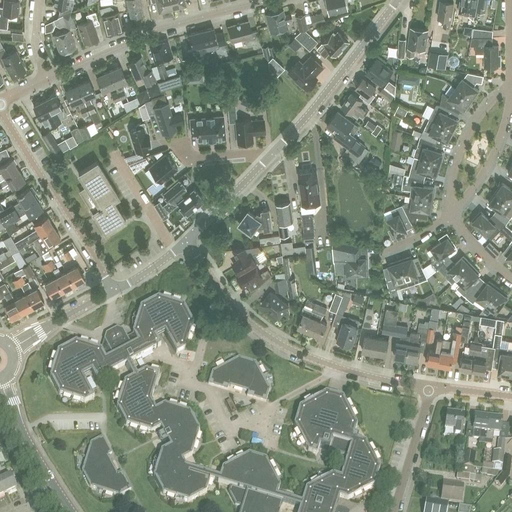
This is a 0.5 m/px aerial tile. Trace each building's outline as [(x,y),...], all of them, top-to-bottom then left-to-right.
[(0,6),(0,27),(7,28),(9,13),(18,14),(18,12),(20,12),(20,6),(19,6),(18,0),(4,0),(4,6),(0,6)] [(55,0),(54,6),(60,6),(58,17),(71,12),(72,8),(68,7),(69,0),(55,0)] [(127,0),(131,15),(143,11),(140,0),(127,0)] [(147,0),(148,4),(157,1),(159,10),(172,7),(170,0),(147,0)] [(325,0),(329,13),(347,8),(345,0),(325,0)] [(450,28),(453,2),(441,0),(440,0),(438,17),(444,18),(442,27),(450,28)] [(460,0),(460,1),(458,10),(464,11),(464,10),(469,11),(469,14),(473,18),(473,19),(476,0),(460,0)] [(485,12),(486,0),(478,0),(476,11),(485,12)] [(288,27),(286,20),(292,19),(290,13),(285,14),(283,9),(266,13),(270,32),(288,27)] [(344,10),(338,12),(339,15),(332,17),(334,27),(347,24),(344,10)] [(94,25),(100,23),(96,11),(86,15),(88,20),(78,24),(85,43),(98,38),(94,25)] [(101,15),(106,35),(123,31),(119,11),(101,15)] [(313,26),(325,22),(322,12),(310,16),(313,26)] [(60,53),(76,47),(70,30),(75,28),(70,13),(63,15),(68,29),(54,34),(60,53)] [(304,30),(308,29),(304,15),(296,17),(300,31),(304,30)] [(255,47),(261,45),(257,30),(251,32),(248,20),(228,25),(232,41),(243,38),(246,39),(247,45),(254,43),(255,47)] [(214,26),(200,30),(210,63),(216,61),(213,48),(212,49),(211,43),(217,41),(218,45),(226,43),(223,30),(215,33),(214,26)] [(425,49),(428,29),(411,27),(407,54),(414,55),(416,48),(425,49)] [(472,36),(490,36),(491,29),(474,27),(472,36)] [(194,67),(210,63),(200,30),(189,33),(193,48),(199,46),(201,54),(202,58),(192,60),(194,67)] [(304,30),(300,31),(294,36),(309,50),(317,42),(304,30)] [(341,49),(349,41),(348,40),(349,39),(344,34),(343,36),(338,30),(334,34),(332,32),(323,42),(326,45),(320,51),(325,56),(331,50),(336,54),(337,53),(338,54),(342,50),(341,49)] [(493,36),(490,36),(472,36),(471,45),(475,45),(475,53),(484,53),(484,66),(499,66),(499,65),(501,65),(501,58),(499,58),(499,44),(493,44),(493,36)] [(156,61),(172,56),(166,39),(150,44),(156,61)] [(0,60),(2,66),(6,64),(12,77),(26,70),(16,50),(6,55),(3,48),(0,49),(0,60)] [(391,64),(395,58),(385,50),(380,56),(391,64)] [(447,54),(431,51),(429,66),(445,68),(447,54)] [(303,65),(298,61),(288,71),(306,89),(310,85),(313,85),(316,81),(316,79),(317,78),(314,75),(322,66),(312,55),(303,65)] [(147,85),(148,84),(150,87),(149,89),(149,91),(146,92),(144,91),(138,94),(141,102),(149,99),(149,97),(160,92),(155,81),(156,80),(151,70),(147,71),(141,56),(129,62),(136,78),(142,75),(147,85)] [(366,73),(382,85),(393,70),(377,58),(366,73)] [(166,70),(164,63),(157,65),(161,79),(176,74),(175,67),(166,70)] [(121,99),(126,97),(123,88),(122,89),(120,83),(126,80),(120,66),(108,71),(115,85),(117,91),(121,99)] [(115,85),(108,71),(103,73),(102,71),(96,73),(97,75),(96,76),(103,91),(115,85)] [(398,81),(412,83),(414,72),(400,71),(398,81)] [(463,78),(456,87),(472,99),(479,90),(472,84),(474,81),(482,82),(484,75),(468,72),(463,78)] [(169,77),(165,79),(169,90),(173,88),(169,77)] [(368,96),(376,86),(363,77),(356,87),(368,96)] [(89,96),(95,94),(89,79),(77,84),(89,112),(95,110),(92,101),(91,101),(89,96)] [(388,80),(383,87),(385,88),(391,93),(395,95),(396,85),(388,80)] [(89,112),(77,84),(65,89),(71,104),(78,101),(80,107),(83,115),(89,112)] [(395,95),(391,93),(385,88),(383,87),(379,92),(390,101),(395,95)] [(465,109),(472,99),(456,87),(449,97),(443,92),(441,104),(450,108),(454,101),(465,109)] [(121,99),(117,91),(111,93),(114,101),(121,99)] [(363,117),(369,109),(361,103),(363,100),(352,92),(342,106),(357,117),(360,114),(363,117)] [(44,99),(57,124),(60,130),(61,130),(65,138),(71,134),(68,127),(65,128),(56,110),(62,107),(56,94),(54,95),(53,94),(50,96),(50,97),(44,99)] [(226,95),(228,111),(236,110),(234,94),(226,95)] [(163,96),(151,100),(153,107),(153,108),(154,108),(155,111),(162,133),(161,133),(161,134),(170,133),(177,129),(177,128),(176,128),(175,125),(183,122),(182,116),(179,112),(172,114),(168,103),(169,103),(168,102),(165,102),(163,96)] [(52,127),(57,124),(44,99),(38,102),(35,103),(35,104),(33,104),(40,118),(45,127),(51,124),(52,127)] [(450,108),(441,104),(436,104),(435,107),(429,118),(454,130),(459,119),(447,113),(450,108)] [(394,114),(399,116),(403,107),(399,105),(394,114)] [(348,146),(347,148),(358,156),(365,147),(365,146),(355,139),(356,137),(353,135),(359,127),(338,111),(327,126),(336,133),(334,136),(348,146)] [(212,117),(189,119),(191,133),(197,132),(198,141),(225,138),(223,116),(212,117)] [(448,141),(454,130),(429,118),(420,136),(433,141),(436,135),(448,141)] [(251,119),(236,121),(238,143),(253,142),(252,135),(265,133),(264,120),(251,121),(251,119)] [(377,125),(369,120),(365,125),(373,131),(377,125)] [(129,131),(136,152),(150,147),(148,132),(148,133),(144,122),(135,125),(136,129),(129,131)] [(78,126),(78,127),(84,138),(90,135),(85,123),(78,126)] [(373,131),(372,131),(377,135),(383,127),(378,123),(377,125),(373,131)] [(84,140),(84,138),(78,127),(71,131),(77,143),(84,140)] [(431,148),(433,141),(420,136),(414,156),(421,158),(441,163),(444,152),(431,148)] [(52,137),(45,141),(55,156),(62,152),(52,137)] [(347,148),(344,152),(359,163),(369,150),(365,147),(358,156),(347,148)] [(43,149),(39,150),(44,161),(48,159),(43,149)] [(127,164),(139,159),(137,153),(124,158),(127,164)] [(149,168),(160,182),(177,168),(166,154),(149,168)] [(376,170),(382,162),(373,155),(364,166),(371,171),(373,168),(376,170)] [(148,162),(146,157),(129,164),(134,172),(148,162)] [(0,165),(0,168),(5,177),(18,170),(12,158),(0,165)] [(421,158),(418,169),(411,167),(409,175),(422,178),(424,171),(437,175),(441,163),(421,158)] [(106,233),(125,220),(113,200),(118,197),(97,161),(78,173),(87,186),(80,190),(106,233)] [(298,172),(303,205),(320,203),(316,169),(298,172)] [(25,181),(18,170),(5,177),(0,180),(0,189),(2,188),(2,187),(9,183),(12,189),(25,181)] [(410,195),(413,196),(433,198),(435,186),(421,185),(422,178),(409,175),(404,174),(403,183),(402,189),(411,190),(410,195)] [(177,203),(187,215),(187,214),(204,200),(204,201),(204,200),(194,188),(194,189),(188,194),(185,189),(186,188),(186,189),(186,188),(179,180),(179,181),(163,194),(163,193),(163,194),(170,202),(170,201),(174,198),(178,203),(177,203)] [(511,188),(502,182),(495,192),(511,203),(511,188)] [(29,187),(16,195),(20,201),(13,205),(13,204),(0,212),(0,216),(2,220),(11,214),(18,209),(36,198),(34,194),(36,193),(32,186),(29,187)] [(505,213),(511,203),(495,192),(489,201),(500,209),(495,215),(506,224),(511,217),(505,213)] [(403,204),(409,218),(413,223),(415,222),(416,222),(418,208),(432,210),(433,198),(413,196),(410,195),(409,201),(408,201),(403,204)] [(11,214),(14,219),(26,212),(29,217),(43,209),(36,198),(18,209),(11,214)] [(163,219),(168,216),(159,202),(154,205),(163,219)] [(286,221),(293,220),(290,202),(276,204),(281,234),(288,233),(286,221)] [(409,218),(403,204),(391,209),(393,215),(388,218),(393,228),(389,230),(393,238),(408,231),(403,221),(409,218)] [(249,210),(248,211),(246,210),(244,211),(243,212),(243,215),(244,216),(239,223),(246,228),(245,230),(246,232),(247,233),(250,233),(251,232),(252,232),(257,226),(258,227),(265,226),(265,229),(273,228),(270,208),(259,210),(255,215),(249,210)] [(479,226),(492,239),(506,224),(495,215),(491,221),(481,211),(470,222),(476,229),(479,226)] [(304,232),(315,231),(314,216),(310,214),(302,214),(304,232)] [(33,239),(53,226),(47,215),(34,224),(37,229),(28,234),(30,238),(32,236),(33,239)] [(18,223),(10,232),(20,241),(28,233),(18,223)] [(38,249),(46,244),(47,245),(60,237),(53,226),(33,239),(32,236),(30,238),(26,240),(29,245),(32,243),(35,248),(38,249)] [(0,234),(2,239),(10,235),(10,234),(7,229),(0,233),(0,234)] [(315,240),(314,231),(304,232),(305,242),(315,240)] [(436,270),(439,268),(449,259),(445,254),(456,246),(447,233),(439,238),(442,241),(432,247),(436,252),(430,256),(433,261),(431,262),(436,270)] [(261,245),(280,242),(279,234),(260,237),(261,245)] [(0,260),(1,260),(12,254),(19,249),(14,240),(6,245),(8,250),(0,254),(0,260)] [(368,257),(362,257),(361,245),(332,240),(334,264),(348,264),(348,274),(359,273),(359,277),(368,277),(368,257)] [(291,244),(282,246),(283,255),(293,254),(292,248),(291,244)] [(26,251),(24,248),(23,245),(18,248),(22,254),(26,251)] [(255,265),(261,262),(256,253),(261,250),(259,246),(233,249),(239,259),(233,263),(240,274),(255,265)] [(307,261),(316,260),(314,246),(305,247),(307,261)] [(61,250),(67,260),(72,257),(68,250),(67,251),(65,247),(61,250)] [(330,248),(322,249),(322,261),(331,260),(330,248)] [(1,260),(0,260),(0,275),(2,274),(0,270),(0,268),(15,259),(12,254),(1,260)] [(449,259),(439,268),(444,274),(452,283),(457,278),(472,264),(464,255),(454,265),(449,259)] [(411,256),(400,259),(406,279),(412,277),(412,279),(414,280),(415,283),(428,278),(427,276),(423,267),(423,266),(416,269),(411,256)] [(51,259),(47,262),(51,269),(55,266),(51,259)] [(406,279),(400,259),(389,263),(393,276),(386,279),(390,292),(398,289),(403,287),(401,281),(406,279)] [(51,269),(47,262),(42,265),(46,272),(51,269)] [(431,262),(423,267),(427,276),(436,270),(431,262)] [(29,264),(22,267),(27,277),(34,273),(29,264)] [(480,272),(472,264),(457,278),(461,282),(456,287),(464,295),(467,297),(476,287),(470,282),(480,272)] [(66,271),(74,285),(85,279),(77,265),(66,271)] [(244,286),(257,279),(260,285),(271,275),(268,269),(260,273),(255,265),(240,274),(237,275),(244,286)] [(55,277),(63,291),(74,285),(66,271),(55,277)] [(44,301),(37,287),(32,290),(28,281),(26,282),(22,275),(17,278),(21,285),(26,293),(33,307),(44,301)] [(63,291),(55,277),(44,283),(51,297),(63,291)] [(21,285),(17,278),(13,280),(17,287),(21,285)] [(294,278),(288,279),(290,296),(296,295),(294,278)] [(481,292),(476,287),(467,297),(474,302),(475,300),(485,307),(499,287),(489,280),(481,292)] [(22,313),(15,299),(5,282),(1,284),(6,293),(4,294),(9,302),(4,305),(11,319),(15,317),(16,319),(23,316),(22,313)] [(399,289),(404,302),(415,297),(410,285),(399,289)] [(509,294),(499,287),(485,307),(480,314),(487,315),(490,311),(494,314),(509,294)] [(288,306),(288,305),(271,291),(262,303),(279,317),(283,312),(288,316),(290,313),(289,307),(288,306)] [(343,295),(336,292),(330,309),(337,311),(343,295)] [(33,307),(26,293),(15,299),(22,313),(33,307)] [(352,296),(345,293),(337,311),(344,314),(346,308),(347,309),(352,296)] [(206,492),(210,479),(230,485),(228,492),(235,504),(241,506),(239,511),(279,511),(283,501),(300,506),(298,511),(341,511),(335,510),(339,496),(348,499),(374,485),(379,467),(365,441),(357,438),(358,434),(354,433),(357,425),(343,398),(325,393),(299,407),(293,425),(308,451),(317,454),(319,444),(329,447),(328,451),(346,456),(340,476),(332,473),(305,487),(301,501),(277,494),(280,485),(266,459),(248,453),(222,467),(219,476),(186,465),(183,460),(191,455),(199,429),(190,411),(164,404),(155,408),(151,400),(159,373),(146,369),(137,374),(130,361),(161,345),(156,336),(164,332),(176,353),(185,348),(193,323),(183,305),(158,297),(140,307),(132,332),(133,334),(127,337),(122,329),(116,327),(106,333),(101,349),(75,341),(58,351),(50,376),(59,394),(85,402),(94,397),(83,375),(91,370),(96,379),(126,363),(127,364),(126,366),(131,375),(132,375),(133,376),(124,381),(116,406),(126,424),(151,432),(160,427),(163,432),(158,435),(162,443),(167,440),(169,445),(161,450),(153,475),(162,493),(188,501),(206,492)] [(298,326),(310,331),(321,305),(315,303),(312,309),(304,306),(301,312),(304,313),(298,326)] [(323,315),(326,308),(321,305),(310,331),(322,336),(327,323),(321,320),(323,315)] [(465,312),(461,332),(460,340),(467,341),(472,313),(465,312)] [(346,321),(344,320),(337,341),(343,344),(344,341),(352,344),(360,320),(348,316),(346,321)] [(364,318),(364,320),(362,328),(374,331),(376,320),(364,318)] [(430,318),(428,327),(426,340),(426,341),(432,342),(435,328),(437,328),(438,319),(430,318)] [(394,334),(396,323),(384,321),(382,332),(394,334)] [(394,356),(406,358),(411,335),(407,334),(408,326),(396,323),(394,334),(403,336),(397,341),(394,356)] [(421,339),(426,340),(428,327),(419,326),(418,332),(422,332),(421,339)] [(459,346),(460,340),(461,332),(455,331),(453,345),(459,346)] [(418,360),(421,345),(419,344),(420,340),(418,340),(419,334),(411,332),(411,335),(406,358),(418,360)] [(507,374),(510,374),(511,364),(511,347),(501,346),(502,334),(495,333),(493,346),(496,346),(495,349),(495,353),(499,354),(499,355),(501,355),(499,372),(501,372),(500,375),(507,376),(507,374)] [(362,351),(374,353),(377,337),(365,335),(362,351)] [(386,355),(389,339),(377,337),(374,353),(386,355)] [(439,364),(442,350),(443,339),(436,338),(434,350),(429,349),(426,365),(434,366),(434,363),(439,364)] [(475,351),(474,357),(473,370),(485,372),(487,357),(494,358),(495,353),(495,349),(496,346),(493,346),(489,345),(488,349),(482,348),(481,352),(475,351)] [(447,350),(442,350),(439,364),(452,366),(454,353),(447,352),(447,350)] [(467,369),(473,370),(474,357),(462,355),(460,368),(461,368),(461,370),(467,371),(467,369)] [(212,371),(208,384),(227,389),(228,385),(248,391),(246,395),(266,401),(270,388),(255,362),(238,357),(212,371)] [(234,414),(238,413),(233,397),(224,400),(226,408),(231,406),(234,414)] [(461,438),(464,414),(446,412),(444,429),(454,430),(453,437),(461,438)] [(485,443),(488,417),(475,416),(472,438),(479,439),(479,443),(485,443)] [(502,419),(488,417),(485,443),(492,444),(493,432),(500,433),(502,419)] [(112,453),(102,435),(90,442),(82,470),(90,486),(119,495),(131,489),(121,471),(118,473),(108,455),(112,453)] [(505,442),(498,441),(497,453),(493,453),(492,463),(493,463),(492,470),(501,471),(505,442)] [(464,452),(462,466),(474,467),(475,453),(464,452)] [(510,458),(503,457),(501,472),(493,482),(500,487),(508,476),(510,458)] [(457,479),(475,481),(475,475),(457,472),(457,479)] [(0,476),(0,484),(4,494),(16,489),(9,475),(3,478),(2,476),(0,476)] [(461,501),(463,484),(444,482),(441,499),(461,501)] [(445,511),(447,503),(427,499),(424,511),(445,511)]
